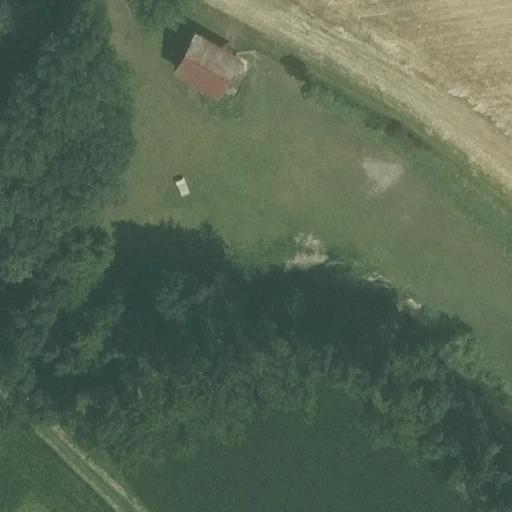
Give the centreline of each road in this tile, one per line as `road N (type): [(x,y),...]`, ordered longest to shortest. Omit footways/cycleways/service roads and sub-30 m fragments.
road 1 (track): [(124,511),(0,378)]
road 2 (track): [(301,64),(177,0)]
